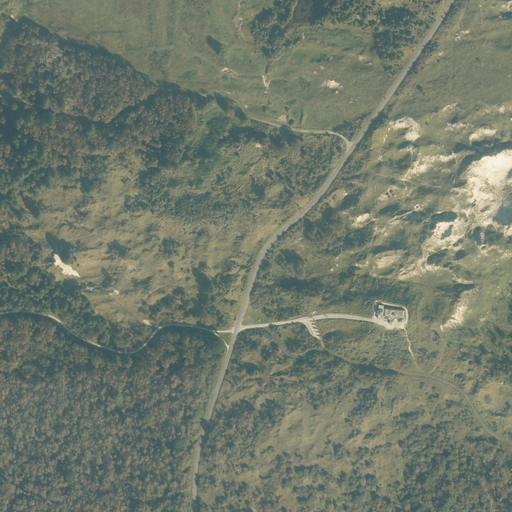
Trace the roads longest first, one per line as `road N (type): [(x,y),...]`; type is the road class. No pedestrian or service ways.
road 1 (unclassified): [(193,511),(201,438),(260,257),(317,197),(452,0)]
road 2 (track): [(263,326),(291,359),(323,350),(452,385),(484,427),(511,445)]
